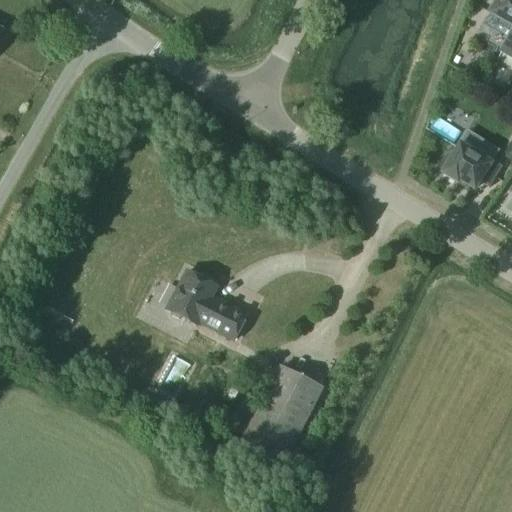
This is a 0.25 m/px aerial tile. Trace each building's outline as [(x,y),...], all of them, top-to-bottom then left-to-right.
[(497,52),(511,60),(511,0),(495,0),(488,14),(511,27),(497,52)] [(511,136),(501,154),(511,160),(511,159),(511,136)] [(458,180),(474,190),(479,183),(489,189),(502,167),(491,161),(490,164),(459,145),(452,158),(448,155),(439,169),(443,171),(442,174),(457,183),(458,180)] [(197,323),(233,342),(246,317),(210,298),(215,287),(187,273),(167,311),(196,326),(197,323)] [(238,449),(281,472),(323,390),(279,367),(238,449)]
